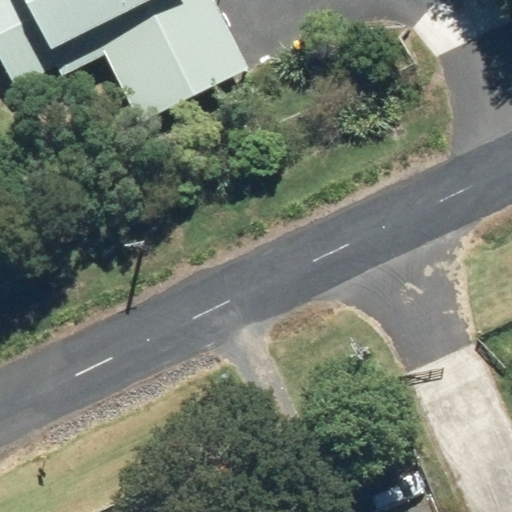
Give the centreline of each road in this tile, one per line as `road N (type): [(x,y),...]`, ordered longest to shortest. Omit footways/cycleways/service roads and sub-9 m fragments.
road 1 (unclassified): [(397,222),(0,408)]
road 2 (residential): [(498,511),(397,222)]
road 3 (unclassified): [(511,168),(397,222)]
